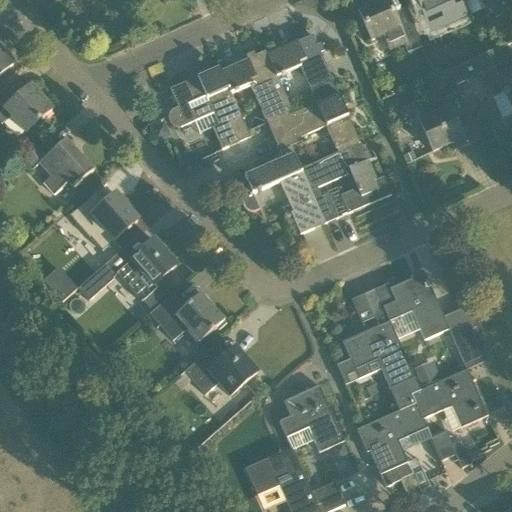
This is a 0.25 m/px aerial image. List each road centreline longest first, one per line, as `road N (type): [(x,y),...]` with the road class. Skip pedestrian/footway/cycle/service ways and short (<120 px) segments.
road 1 (residential): [(271,284),(86,86)]
road 2 (residential): [(271,284),(288,284),(511,190)]
road 3 (residential): [(86,86),(273,0)]
